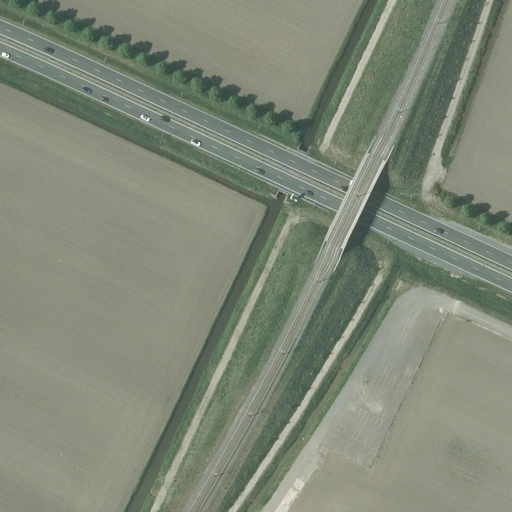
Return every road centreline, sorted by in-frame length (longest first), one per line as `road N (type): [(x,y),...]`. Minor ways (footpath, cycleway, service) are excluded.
road 1 (trunk): [(0,49),(511,287)]
road 2 (trunk): [(511,263),(0,27)]
